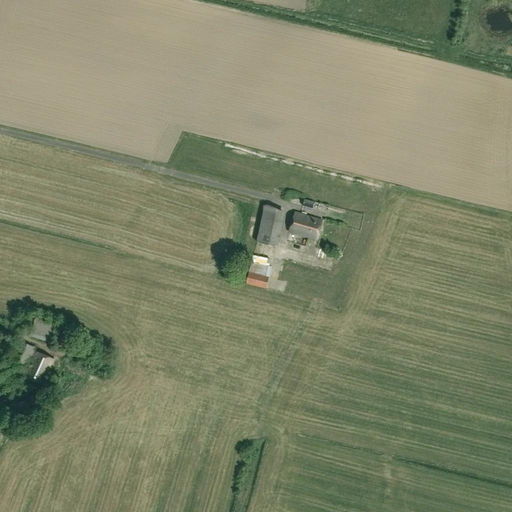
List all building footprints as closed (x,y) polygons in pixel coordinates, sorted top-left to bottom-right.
[(305,200),(303,207),(312,210),(314,202),(305,200)] [(264,207),(256,242),(277,248),(286,212),(264,207)] [(318,241),(323,221),(295,213),(289,233),(318,241)] [(246,284),(266,289),(269,277),(266,276),(268,266),(266,266),(268,259),(252,255),(246,284)] [(29,331),(47,337),(53,322),(34,316),(29,331)] [(74,343),(72,332),(62,329),(54,335),(56,346),(66,349),(74,343)] [(19,341),(11,359),(27,366),(36,348),(19,341)] [(44,385),(55,360),(35,352),(24,376),(44,385)]
